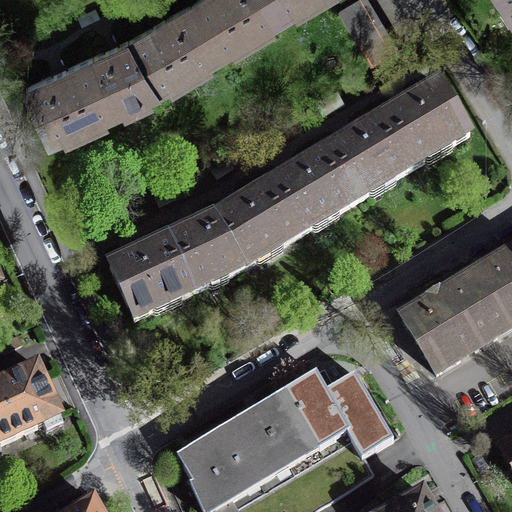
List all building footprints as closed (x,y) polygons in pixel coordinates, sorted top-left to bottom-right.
[(196,0),(191,4),(219,51),(282,13),(273,0),(196,0)] [(273,0),(282,13),(303,0),(273,0)] [(367,0),(358,0),(339,12),(371,65),(397,50),(381,23),(367,0)] [(153,26),(128,41),(156,88),(219,51),(191,4),(166,18),(165,16),(158,20),(151,24),(153,26)] [(105,52),(93,57),(116,107),(156,88),(128,41),(119,45),(118,42),(111,45),(104,49),(105,52)] [(116,107),(93,57),(68,69),(66,66),(59,69),(52,72),(53,75),(26,87),(49,137),(116,107)] [(399,112),(383,122),(412,172),(469,138),(439,88),(412,104),(411,102),(404,106),(397,109),(399,112)] [(342,146),(326,155),(356,205),(412,172),(383,122),(356,138),(354,135),(348,139),(341,143),(342,146)] [(286,180),(270,189),(300,239),(356,205),(326,155),(299,171),(298,169),(291,173),(284,177),(286,180)] [(229,213),(213,223),(243,273),(300,239),(270,189),(243,205),(241,202),(235,207),(228,211),(229,213)] [(186,235),(170,242),(194,295),(243,273),(213,223),(201,229),(199,226),(192,229),(185,232),(186,235)] [(139,257),(110,270),(134,323),(194,295),(170,242),(153,250),(152,247),(145,251),(138,254),(139,257)] [(429,305),(403,321),(412,337),(436,377),(511,331),(511,254),(442,297),(441,296),(429,304),(429,305)] [(0,446),(61,419),(38,368),(0,384),(0,446)] [(316,375),(285,394),(319,451),(336,441),(332,434),(343,428),(350,441),(362,461),(374,453),(375,454),(393,443),(355,377),(334,389),(327,393),(316,375)] [(198,446),(177,459),(193,485),(190,487),(201,511),(237,511),(232,503),(247,494),(243,488),(255,480),(259,487),(276,477),(272,470),(285,463),(289,469),(305,459),(301,453),(314,445),(318,452),(319,451),(285,394),(284,394),(287,400),(263,414),(207,447),(201,451),(198,446)] [(511,437),(499,445),(501,449),(501,450),(511,468),(511,437)] [(433,511),(423,494),(392,511),(433,511)] [(99,511),(93,503),(77,511),(99,511)]
